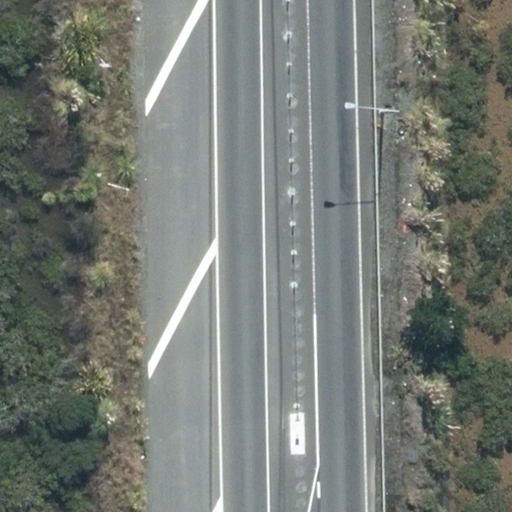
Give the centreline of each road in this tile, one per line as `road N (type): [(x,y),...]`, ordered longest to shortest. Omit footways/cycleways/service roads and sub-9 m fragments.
road 1 (primary): [(327,0),(338,511)]
road 2 (primary): [(244,511),(235,0)]
